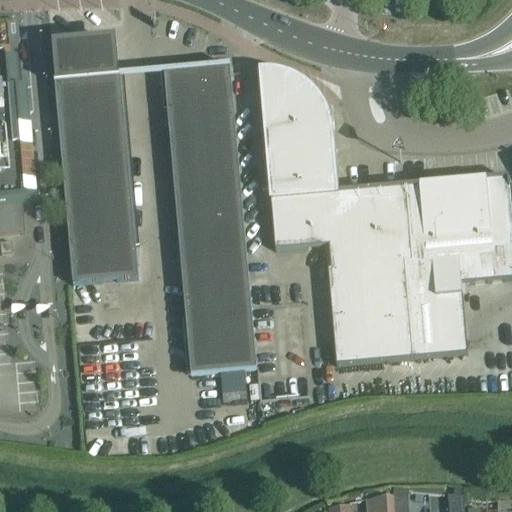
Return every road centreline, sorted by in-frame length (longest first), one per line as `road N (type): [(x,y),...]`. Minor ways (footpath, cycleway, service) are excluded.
road 1 (track): [(300,511),(392,480),(511,488)]
road 2 (unclassified): [(372,57),(375,102),(396,131),(439,142),(511,127)]
road 3 (tertiary): [(211,0),(288,35),(372,57)]
